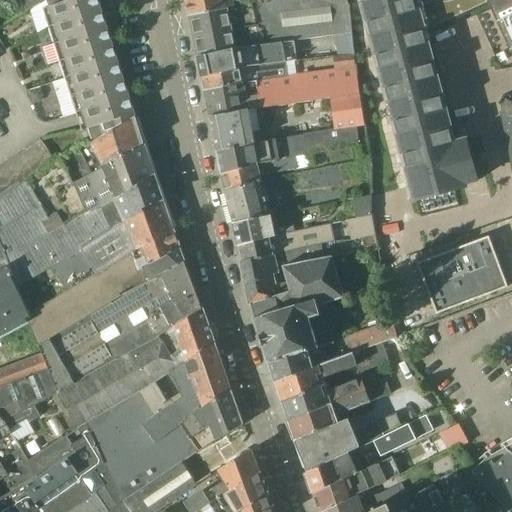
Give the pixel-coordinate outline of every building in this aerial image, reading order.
[(22,0),(27,10),(30,9),(46,0),(22,0)] [(57,0),(50,3),(51,5),(43,7),(49,27),(65,79),(53,83),(64,117),(77,113),(129,96),(98,0),(57,0)] [(186,0),(190,17),(211,13),(211,12),(220,11),(227,9),(227,8),(226,4),(233,3),(232,2),(241,0),(186,0)] [(348,6),(345,0),(266,0),(253,2),(258,27),(261,46),(294,41),(337,35),(351,33),(348,6)] [(361,0),(415,200),(456,190),(466,188),(465,185),(478,181),(467,141),(455,144),(424,32),(488,3),(487,0),(361,0)] [(511,0),(487,0),(488,3),(511,53),(511,52),(511,0)] [(229,8),(237,49),(237,50),(261,46),(258,27),(253,2),(229,8)] [(237,50),(237,49),(229,8),(227,8),(227,9),(220,11),(211,12),(211,13),(190,17),(199,58),(237,50)] [(337,35),(339,55),(339,57),(354,55),(352,37),(351,33),(337,35)] [(248,69),(287,63),(297,61),(294,41),(261,46),(237,50),(199,58),(203,78),(248,68),(248,69)] [(339,57),(333,57),(335,70),(356,67),(354,55),(339,57)] [(257,80),(289,75),(287,63),(248,69),(248,68),(203,78),(205,92),(244,83),(257,81),(257,80)] [(211,119),(248,111),(254,109),(279,105),(288,104),(327,99),(332,131),(358,127),(365,125),(360,94),(356,67),(335,70),(289,75),(257,80),(257,81),(244,83),(205,92),(211,119)] [(136,118),(130,98),(129,96),(77,113),(82,130),(86,144),(87,146),(136,118)] [(503,107),(503,112),(500,113),(511,170),(511,102),(507,100),(503,107)] [(248,111),(211,119),(217,152),(253,144),(248,111)] [(0,239),(8,257),(117,197),(118,199),(155,176),(136,118),(87,146),(86,144),(56,162),(57,162),(55,163),(40,140),(0,167),(0,222),(2,226),(0,227),(0,239)] [(294,157),(313,154),(312,152),(360,144),(358,127),(332,131),(305,135),(254,143),(254,144),(253,144),(217,152),(222,174),(259,166),(258,165),(294,157)] [(297,169),(294,157),(258,165),(259,166),(222,174),(226,192),(262,180),(261,177),(297,169)] [(82,248),(164,200),(155,176),(118,199),(117,197),(8,257),(20,285),(82,248)] [(234,225),(282,214),(273,179),(262,181),(262,180),(226,192),(234,225)] [(353,199),(356,219),(373,217),(372,196),(353,199)] [(133,252),(175,231),(164,200),(82,248),(97,274),(133,252)] [(276,237),(276,236),(275,230),(292,226),(292,224),(299,222),(296,211),(282,214),(234,225),(239,246),(276,237)] [(363,238),(376,235),(373,217),(356,219),(348,220),(351,240),(363,238)] [(295,250),(322,245),(322,244),(335,241),(332,224),(295,232),(276,236),(276,237),(239,246),(242,263),(295,250)] [(147,266),(181,248),(175,231),(133,252),(139,268),(146,265),(147,266)] [(376,236),(376,235),(363,238),(364,248),(378,245),(376,236)] [(437,315),(508,288),(489,238),(418,264),(437,315)] [(20,285),(8,257),(0,239),(0,339),(30,323),(28,320),(32,317),(30,314),(18,287),(20,285)] [(353,354),(383,343),(398,338),(398,339),(410,334),(390,240),(378,242),(380,248),(378,249),(393,320),(347,336),(353,354)] [(284,267),(325,259),(322,245),(295,250),(242,263),(247,285),(274,278),(273,276),(279,274),(278,269),(284,267)] [(39,346),(186,262),(181,248),(147,266),(146,265),(139,268),(133,252),(97,274),(30,314),(32,317),(28,320),(30,323),(39,346)] [(269,364),(270,364),(330,345),(329,344),(320,316),(318,307),(344,298),(332,258),(325,259),(284,267),(291,294),(252,306),(260,335),(269,364)] [(151,342),(203,308),(186,262),(39,346),(43,356),(49,371),(0,389),(0,404),(1,408),(56,389),(58,393),(59,394),(151,342)] [(251,305),(252,306),(291,294),(284,267),(278,269),(279,274),(273,276),(274,278),(247,285),(251,305)] [(187,362),(215,343),(203,308),(151,342),(59,394),(79,427),(150,387),(187,363),(187,362)] [(330,345),(270,364),(276,383),(339,358),(334,342),(329,344),(330,345)] [(101,481),(231,389),(215,343),(187,362),(187,363),(150,387),(79,427),(84,438),(77,442),(82,450),(95,471),(101,481)] [(339,358),(276,383),(282,402),(326,386),(324,379),(357,366),(359,373),(389,362),(383,343),(353,354),(339,358)] [(0,389),(49,371),(43,356),(0,372),(0,389)] [(367,391),(371,402),(391,394),(385,378),(365,386),(367,391)] [(367,391),(365,386),(362,379),(328,392),(326,386),(282,402),(289,422),(367,391)] [(0,441),(13,434),(10,429),(29,419),(30,422),(41,416),(35,405),(58,393),(56,389),(1,408),(0,408),(0,441)] [(243,425),(231,389),(101,481),(106,487),(118,506),(197,452),(243,425)] [(371,402),(367,391),(289,422),(296,442),(338,423),(336,416),(371,402)] [(338,423),(296,442),(306,474),(362,447),(373,442),(403,428),(397,413),(354,431),(349,419),(338,423)] [(433,430),(431,424),(427,416),(403,428),(373,442),(381,459),(418,441),(416,438),(433,430)] [(449,451),(462,446),(469,442),(459,424),(440,433),(449,451)] [(77,442),(72,445),(67,437),(29,461),(21,450),(0,461),(0,501),(82,450),(77,442)] [(371,466),(362,447),(306,474),(313,494),(371,466)] [(511,511),(511,451),(511,452),(509,448),(494,462),(490,458),(489,460),(491,462),(476,476),(509,511),(511,511)] [(0,511),(33,511),(95,471),(82,450),(0,501),(0,511)] [(190,511),(196,511),(261,473),(252,450),(218,471),(225,482),(205,494),(203,491),(184,502),(190,511)] [(158,511),(212,476),(197,452),(118,506),(108,511),(158,511)] [(319,511),(323,511),(359,495),(400,475),(392,456),(371,466),(313,494),(319,511)] [(68,511),(106,487),(101,481),(95,471),(33,511),(68,511)] [(476,511),(461,479),(457,471),(440,479),(455,511),(476,511)] [(241,511),(269,495),(261,473),(196,511),(241,511)] [(436,511),(455,511),(440,479),(439,479),(444,489),(438,492),(435,486),(424,491),(434,511),(436,511)] [(371,511),(401,498),(408,495),(402,484),(379,495),(376,495),(368,499),(368,504),(363,506),(365,511),(371,511)] [(108,511),(118,506),(106,487),(68,511),(108,511)] [(407,511),(436,511),(434,511),(424,491),(414,495),(403,501),(407,511)] [(275,511),(269,495),(241,511),(275,511)] [(365,511),(363,506),(359,495),(323,511),(365,511)] [(407,511),(403,501),(401,498),(371,511),(407,511)]
